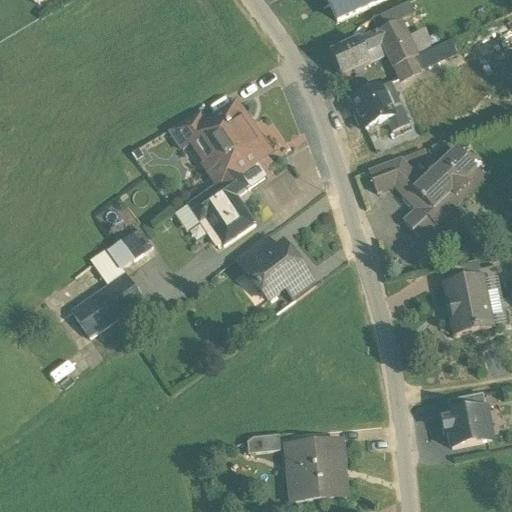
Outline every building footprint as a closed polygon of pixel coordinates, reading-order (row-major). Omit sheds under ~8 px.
[(326,0),(337,22),(383,0),(326,0)] [(409,43),(400,23),(377,34),(382,46),(386,54),(409,43)] [(377,34),(359,43),(365,55),(382,46),(377,34)] [(359,43),(330,56),(341,79),(370,66),(365,55),(359,43)] [(409,43),(386,54),(393,70),(417,59),(409,43)] [(451,43),(432,52),(437,65),(456,56),(451,43)] [(432,52),(417,59),(422,71),(437,65),(432,52)] [(417,59),(393,70),(398,82),(422,71),(417,59)] [(380,90),(352,103),(358,117),(356,118),(361,131),(364,129),(365,132),(394,119),(388,107),(380,90)] [(397,102),(388,107),(394,119),(403,115),(397,102)] [(235,108),(208,127),(194,136),(198,142),(190,147),(218,188),(219,189),(238,175),(239,175),(255,165),(268,155),(235,108)] [(199,115),(169,132),(183,152),(190,147),(198,142),(194,136),(208,127),(199,115)] [(457,152),(423,184),(409,170),(404,172),(400,161),(368,173),(377,197),(394,190),(415,213),(403,224),(423,245),(433,236),(430,233),(437,227),(471,194),(472,194),(485,182),(457,152)] [(255,165),(239,175),(249,191),(250,191),(265,180),(255,165)] [(238,175),(219,189),(218,188),(188,209),(205,234),(207,233),(218,249),(222,246),(224,249),(255,228),(237,200),(250,191),(249,191),(239,175),(238,175)] [(136,261),(154,248),(139,230),(122,243),(136,261)] [(265,240),(236,262),(246,275),(275,253),(274,253),(265,240)] [(282,247),(274,253),(275,253),(246,275),(257,289),(257,290),(260,294),(268,304),(285,291),(285,290),(304,275),(282,247)] [(477,265),(450,271),(453,286),(481,280),(477,265)] [(304,275),(285,290),(285,291),(295,303),(315,289),(304,275)] [(125,277),(71,315),(89,342),(143,304),(125,277)] [(453,286),(445,288),(448,302),(453,323),(456,338),(491,331),(481,280),(453,286)] [(482,397),(447,404),(450,419),(485,412),(482,397)] [(450,419),(442,421),(446,438),(449,438),(452,451),(492,443),(485,412),(450,419)] [(279,438),(253,441),(247,445),(248,457),(280,454),(279,438)] [(341,444),(286,449),(291,505),(347,500),(341,444)]
